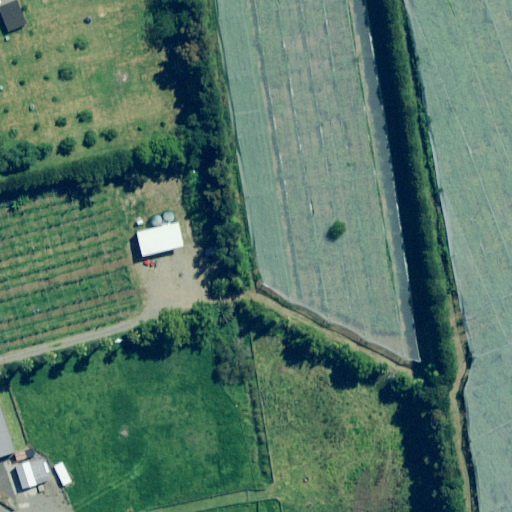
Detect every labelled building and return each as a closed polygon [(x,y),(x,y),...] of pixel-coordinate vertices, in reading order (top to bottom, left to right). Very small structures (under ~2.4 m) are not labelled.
[(57,223),(62,221),(58,208),(53,210),(48,191),(29,196),(40,238),(59,233),(57,223)] [(35,226),(19,231),(22,243),(39,238),(35,226)] [(37,259),(33,242),(22,245),(26,261),(37,259)] [(39,287),(32,288),(35,304),(41,303),(39,287)] [(48,481),(41,459),(16,467),(22,489),(48,481)] [(57,476),(49,479),(57,504),(65,502),(57,476)]
